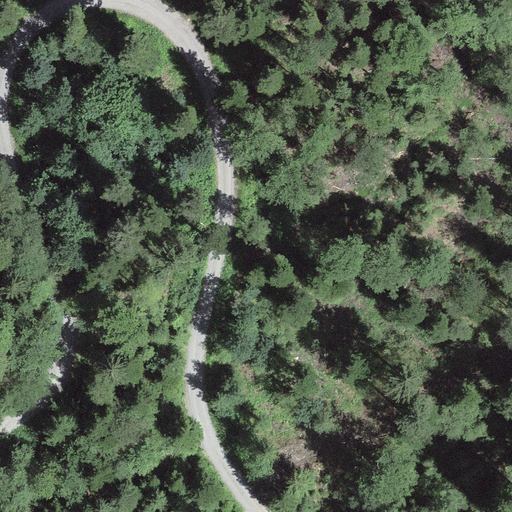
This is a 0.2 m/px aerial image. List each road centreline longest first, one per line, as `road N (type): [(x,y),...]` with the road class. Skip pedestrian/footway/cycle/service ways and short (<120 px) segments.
road 1 (track): [(150,0),(180,21),(229,160),(232,233),(209,301),(196,390),(237,473),(270,511)]
road 2 (track): [(0,418),(43,392),(71,320),(8,152),(0,98),(12,34),(62,0)]
